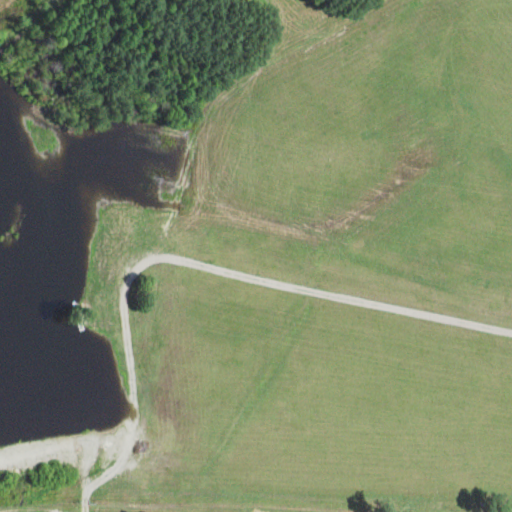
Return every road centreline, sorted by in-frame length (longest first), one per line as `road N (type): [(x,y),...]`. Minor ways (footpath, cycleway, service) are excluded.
road 1 (track): [(0,464),(88,447),(122,428),(131,404),(120,291),(127,269),(145,254),(511,333)]
road 2 (track): [(89,504),(346,511)]
